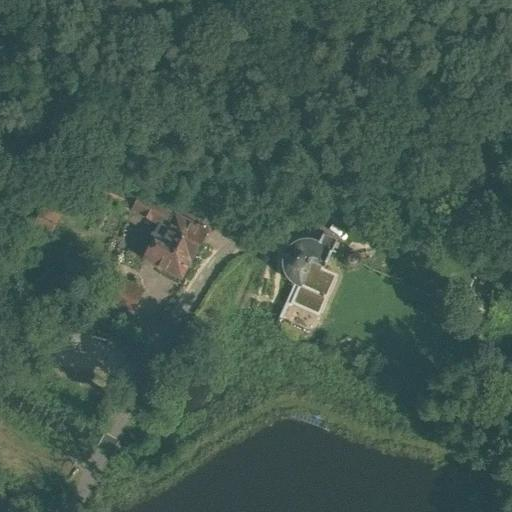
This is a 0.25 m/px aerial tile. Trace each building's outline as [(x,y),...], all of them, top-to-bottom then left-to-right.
[(140,197),(96,175),(90,185),(126,204),(124,207),(133,211),(140,197)] [(167,211),(140,197),(133,211),(160,226),(167,211)] [(62,210),(44,201),(34,221),(51,230),(62,210)] [(207,232),(174,215),(159,244),(154,241),(144,260),(181,280),(190,262),(207,232)] [(294,285),(287,303),(300,308),(319,317),(336,277),(322,271),(335,243),(322,236),(318,244),(309,242),(299,243),(290,248),(285,256),(283,265),(285,275),(291,283),(294,285)] [(359,264),(360,261),(359,258),(357,255),(355,253),(351,253),(348,254),(345,256),(344,258),(343,262),(344,265),(346,268),(348,269),(352,270),(355,269),(358,267),(359,264)] [(121,281),(108,302),(129,314),(141,293),(121,281)] [(129,314),(108,302),(102,313),(123,324),(129,314)] [(111,338),(94,331),(89,340),(106,348),(111,338)] [(68,343),(49,335),(46,342),(65,350),(68,343)] [(65,350),(46,342),(40,356),(59,364),(65,350)]
